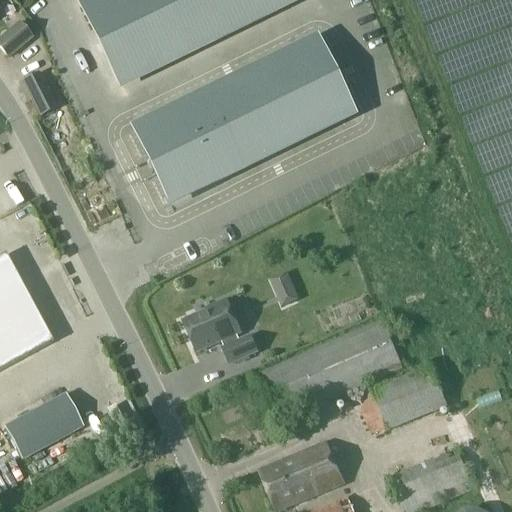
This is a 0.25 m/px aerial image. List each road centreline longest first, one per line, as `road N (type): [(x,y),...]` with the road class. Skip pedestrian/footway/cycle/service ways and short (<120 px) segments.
road 1 (unclassified): [(0,93),(177,441)]
road 2 (unknown): [(113,117),(334,1)]
